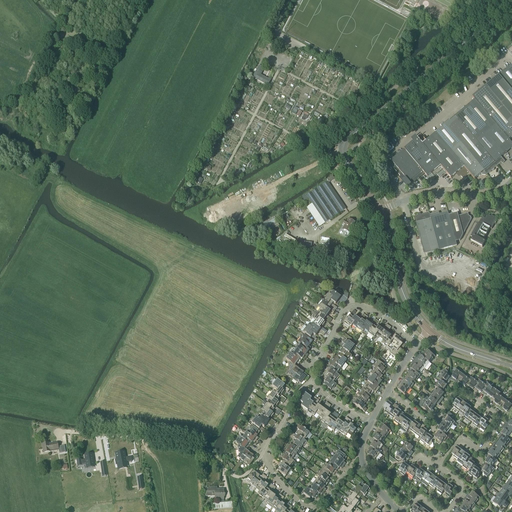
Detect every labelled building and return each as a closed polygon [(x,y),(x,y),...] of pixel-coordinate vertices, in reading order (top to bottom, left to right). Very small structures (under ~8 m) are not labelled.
[(511,67),(511,66),(499,76),(509,88),(511,85),(511,67)] [(255,69),(254,71),(251,77),(253,78),(267,86),(270,81),(260,76),(263,69),(259,67),(257,71),(255,69)] [(509,141),(511,138),(511,91),(509,88),(499,76),(492,82),(473,98),(475,101),(496,125),(509,141)] [(482,129),(486,134),(496,125),(475,101),(467,107),(465,109),(482,129)] [(476,142),(486,134),(482,129),(465,109),(455,117),(476,142)] [(479,145),(476,142),(455,117),(446,125),(469,153),(479,145)] [(446,125),(436,134),(470,174),(475,180),(484,172),(485,172),(469,153),(446,125)] [(511,149),(511,144),(509,141),(496,125),(486,134),(498,148),(504,156),(511,149)] [(463,179),(470,174),(436,134),(423,145),(426,148),(441,166),(446,173),(451,179),(458,173),(463,179)] [(501,158),(504,156),(498,148),(486,134),(476,142),(479,145),(497,167),(504,161),(501,158)] [(440,178),(446,173),(441,166),(426,148),(423,145),(418,139),(389,163),(400,177),(399,178),(408,189),(409,187),(411,189),(424,177),(423,176),(425,174),(429,179),(433,179),(437,175),(440,178)] [(487,175),(497,167),(479,145),(469,153),(485,172),(484,172),(487,175)] [(328,182),(311,193),(306,197),(324,224),(346,209),(333,190),(328,182)] [(440,215),(439,212),(430,215),(440,251),(457,246),(456,242),(448,213),(440,215)] [(440,251),(430,215),(430,213),(414,217),(425,255),(440,251)] [(456,242),(460,241),(472,219),(469,218),(468,214),(459,217),(458,213),(449,216),(448,213),(456,242)] [(491,217),(488,216),(486,220),(483,218),(479,225),(478,224),(471,237),(473,239),(471,242),(483,248),(486,243),(484,241),(491,229),(492,230),(495,225),(499,218),(496,217),(495,218),(492,216),(491,217)] [(275,218),(259,227),(263,234),(279,225),(275,218)] [(342,225),(345,226),(343,230),(351,234),(354,229),(352,228),(355,223),(348,219),(347,222),(344,221),(342,225)] [(312,243),(300,241),(299,250),(303,250),(302,254),(308,255),(309,251),(311,251),(312,243)] [(333,294),(330,291),(328,295),(331,297),(333,298),(331,301),(336,305),(337,304),(338,305),(340,302),(343,305),(347,301),(337,293),(334,293),(333,294)] [(335,305),(336,305),(331,301),(333,298),(331,297),(328,295),(323,300),(323,301),(328,305),(336,311),(337,308),(332,305),(333,304),(335,305)] [(334,313),(336,311),(328,305),(323,301),(322,302),(318,307),(323,311),(325,309),(330,312),(328,310),(329,309),(334,313)] [(329,313),(330,312),(325,309),(323,311),(318,307),(318,308),(320,309),(318,312),(318,313),(330,322),(332,320),(327,316),(329,313)] [(351,321),(355,316),(353,318),(352,318),(356,313),(353,311),(342,326),(343,326),(345,324),(350,328),(354,323),(351,321)] [(328,325),(330,322),(318,313),(317,313),(313,319),(318,323),(320,321),(325,324),(323,322),(323,321),(328,325)] [(356,329),(365,316),(363,314),(359,319),(355,316),(351,321),(354,323),(350,328),(352,326),(355,328),(356,329)] [(363,326),(367,322),(366,321),(368,318),(365,316),(356,329),(361,333),(362,333),(366,328),(363,326)] [(311,322),(310,323),(311,324),(312,325),(321,331),(325,334),(327,332),(322,328),(324,325),(325,324),(320,321),(318,323),(313,319),(311,322)] [(361,333),(360,333),(365,337),(365,336),(366,335),(367,333),(367,334),(377,321),(375,319),(374,321),(371,324),(367,321),(367,322),(363,326),(366,328),(362,333),(361,333)] [(375,332),(379,327),(378,326),(377,329),(375,328),(379,323),(377,321),(367,334),(368,334),(373,338),(374,338),(377,334),(375,332)] [(308,326),(307,326),(312,330),(310,333),(315,337),(316,335),(318,333),(323,337),(325,334),(321,331),(312,325),(311,324),(310,323),(308,326)] [(377,334),(374,338),(374,339),(376,336),(379,338),(378,340),(379,341),(380,339),(379,339),(389,326),(387,325),(383,330),(380,327),(379,327),(375,332),(377,334)] [(304,326),(300,331),(315,343),(317,340),(312,336),(313,335),(315,337),(310,333),(312,330),(307,326),(307,328),(304,326)] [(389,326),(379,339),(380,339),(383,342),(385,339),(388,341),(391,336),(387,333),(391,328),(389,326)] [(387,349),(397,336),(395,334),(391,339),(390,339),(392,336),(391,336),(388,341),(385,339),(383,342),(381,344),(382,345),(387,348),(387,349)] [(299,343),(309,351),(311,348),(309,347),(312,342),(304,336),(302,338),(302,337),(298,342),(299,343)] [(396,351),(400,346),(396,343),(399,338),(397,336),(387,349),(388,349),(391,351),(389,354),(390,354),(393,349),(396,351)] [(340,348),(351,357),(352,357),(349,354),(350,353),(351,353),(355,348),(344,340),(342,342),(343,344),(340,348)] [(298,346),(295,350),(300,353),(307,358),(308,355),(307,355),(307,354),(309,351),(299,343),(297,345),(298,346)] [(393,349),(390,354),(396,359),(405,346),(403,344),(401,347),(400,346),(396,351),(393,349)] [(289,354),(298,361),(300,362),(303,359),(305,361),(307,358),(300,353),(295,350),(293,348),(289,354)] [(349,360),(351,357),(340,348),(338,351),(340,352),(338,355),(343,359),(346,362),(348,360),(349,360)] [(430,363),(433,359),(432,358),(434,356),(427,351),(422,358),(430,363)] [(288,364),(288,367),(295,366),(295,365),(296,364),(298,365),(300,362),(298,361),(289,354),(286,357),(287,358),(286,360),(289,363),(288,364)] [(346,362),(343,359),(338,355),(334,360),(332,359),(330,361),(342,370),(342,369),(344,371),(347,366),(345,364),(346,362)] [(417,364),(423,368),(425,370),(430,363),(422,358),(420,356),(417,361),(415,363),(417,364)] [(339,373),(342,370),(330,361),(329,364),(330,365),(328,368),(339,377),(340,377),(337,375),(338,373),(339,373)] [(377,361),(372,367),(377,370),(384,375),(386,372),(384,371),(386,368),(377,361)] [(410,369),(420,376),(417,374),(419,372),(420,373),(423,368),(417,364),(415,363),(413,365),(410,369)] [(295,378),(301,369),(299,367),(297,369),(295,367),(295,366),(288,367),(289,370),(290,371),(288,375),(290,376),(289,377),(293,380),(295,378)] [(368,372),(370,374),(381,382),(383,380),(381,378),(384,375),(377,370),(372,367),(375,369),(374,371),(373,370),(372,371),(370,370),(368,372)] [(336,382),(339,377),(328,368),(326,371),(328,372),(325,377),(336,385),(333,383),(335,381),(336,382)] [(295,378),(293,380),(298,384),(299,383),(301,385),(307,376),(303,373),(304,371),(301,369),(295,378)] [(407,377),(414,382),(416,380),(417,381),(420,376),(410,369),(412,371),(411,373),(407,377)] [(458,383),(459,383),(464,375),(460,372),(459,373),(455,370),(453,373),(453,375),(453,376),(452,378),(456,381),(458,379),(460,381),(458,383)] [(435,378),(437,379),(443,383),(444,381),(446,383),(450,378),(448,377),(448,376),(448,373),(445,371),(441,376),(440,375),(438,373),(435,378)] [(378,387),(381,382),(370,374),(373,376),(371,378),(370,377),(367,382),(378,391),(380,388),(378,387)] [(464,375),(459,383),(465,388),(470,381),(471,379),(469,377),(469,378),(464,375)] [(333,389),(336,385),(325,377),(323,380),(325,381),(322,384),(330,391),(332,388),(333,389)] [(403,384),(410,389),(414,385),(413,384),(414,382),(407,377),(404,381),(403,384)] [(469,388),(473,391),(480,381),(478,379),(477,379),(476,380),(473,378),(472,378),(471,379),(470,381),(465,388),(468,390),(469,388)] [(276,381),(272,387),(277,391),(279,388),(284,392),(283,391),(282,390),(283,389),(288,393),(289,390),(277,380),(275,379),(274,380),(276,381)] [(437,383),(434,387),(442,393),(447,386),(443,383),(437,379),(440,382),(439,383),(437,383)] [(481,381),(480,381),(473,391),(475,389),(481,393),(488,384),(487,382),(485,382),(484,383),(481,381)] [(376,393),(378,391),(367,382),(363,387),(364,388),(362,390),(371,396),(374,392),(376,393)] [(398,390),(404,395),(406,393),(407,394),(410,389),(403,384),(398,390)] [(489,396),(494,390),(492,388),(493,387),(488,384),(481,393),(481,394),(483,392),(489,396)] [(283,393),(284,392),(279,388),(277,391),(272,387),(274,389),(272,392),(284,402),(286,400),(281,396),(283,393)] [(439,401),(444,394),(442,393),(434,387),(437,389),(436,391),(435,391),(431,395),(436,398),(437,399),(439,401)] [(308,389),(299,402),(300,403),(301,404),(303,405),(305,402),(307,404),(311,399),(307,396),(311,391),(308,389)] [(368,400),(371,396),(362,390),(361,392),(360,391),(357,395),(368,404),(370,401),(368,400)] [(497,398),(501,393),(497,390),(496,391),(494,390),(489,396),(495,401),(494,403),(497,398)] [(271,393),(267,399),(272,402),(274,400),(279,404),(280,402),(283,404),(284,402),(272,392),(271,393)] [(500,408),(506,400),(502,397),(501,398),(499,397),(502,393),(501,393),(497,398),(494,403),(498,406),(500,408)] [(365,408),(368,404),(357,395),(360,398),(358,399),(357,399),(353,404),(365,412),(367,410),(365,408)] [(427,397),(424,400),(428,402),(434,407),(439,401),(437,399),(436,398),(431,395),(429,399),(427,397)] [(307,412),(317,399),(314,398),(311,403),(310,402),(311,399),(307,404),(305,402),(303,405),(301,407),(302,408),(307,412)] [(278,405),(279,404),(274,400),(272,402),(267,399),(269,401),(267,404),(266,404),(279,414),(281,411),(276,408),(278,405)] [(315,410),(318,405),(316,407),(315,406),(319,401),(317,399),(307,412),(308,413),(312,416),(314,417),(317,412),(315,410)] [(455,408),(459,412),(463,406),(465,404),(458,399),(452,407),(455,408)] [(421,407),(430,414),(434,407),(428,402),(424,400),(423,401),(424,403),(421,407)] [(506,400),(500,408),(503,409),(505,411),(507,413),(508,412),(511,406),(511,404),(511,403),(506,400)] [(319,417),(328,405),(326,403),(322,408),(318,405),(315,410),(317,412),(314,417),(315,415),(318,417),(319,417)] [(385,412),(389,415),(395,408),(388,403),(383,409),(386,411),(385,412)] [(277,416),(279,414),(266,404),(266,405),(262,410),(267,414),(269,412),(274,416),(274,415),(271,414),(272,412),(277,416)] [(464,419),(471,409),(465,404),(463,406),(459,412),(463,415),(465,416),(464,419)] [(328,405),(319,417),(320,418),(323,420),(325,417),(327,419),(331,414),(327,411),(331,406),(328,405)] [(394,422),(394,423),(402,413),(395,408),(389,415),(394,419),(395,418),(397,419),(394,422)] [(471,422),(476,416),(472,413),(474,411),(471,409),(464,419),(468,422),(470,423),(471,422)] [(258,413),(261,416),(274,426),(276,423),(271,419),(274,416),(269,412),(267,414),(262,410),(262,411),(261,410),(258,413)] [(322,423),(327,427),(337,414),(334,413),(333,414),(332,413),(331,414),(327,419),(325,417),(323,420),(321,422),(322,423)] [(399,424),(402,426),(407,419),(400,415),(402,413),(394,423),(398,426),(399,424)] [(338,427),(335,425),(337,422),(335,421),(339,416),(337,414),(327,427),(328,427),(333,431),(334,432),(338,427)] [(261,416),(258,419),(261,421),(259,424),(264,428),(267,424),(272,428),(274,426),(261,416)] [(484,418),(483,420),(476,416),(471,422),(473,424),(473,425),(477,428),(484,418)] [(445,420),(442,424),(450,430),(455,423),(452,421),(447,417),(445,420)] [(256,418),(251,424),(264,434),(266,431),(261,428),(262,427),(264,428),(259,424),(261,421),(258,419),(256,418)] [(339,432),(349,420),(346,418),(342,423),(339,420),(337,422),(335,425),(338,427),(334,432),(336,430),(339,432)] [(480,429),(484,432),(491,423),(484,418),(477,428),(479,429),(480,429)] [(407,432),(415,422),(414,422),(413,424),(407,419),(402,426),(401,427),(399,429),(406,434),(407,432)] [(349,420),(339,432),(340,433),(345,437),(347,435),(349,432),(346,430),(350,425),(349,424),(351,421),(349,420)] [(411,432),(415,435),(421,427),(415,422),(407,432),(410,429),(412,431),(411,432)] [(350,425),(346,430),(349,432),(347,435),(351,438),(355,433),(357,435),(361,431),(358,429),(360,425),(358,423),(354,428),(350,425)] [(438,430),(444,435),(446,433),(447,434),(450,430),(442,424),(438,430)] [(252,437),(256,441),(258,439),(256,437),(260,432),(251,426),(250,428),(249,427),(245,432),(252,437)] [(295,434),(306,443),(307,443),(304,441),(305,439),(306,439),(310,434),(299,426),(297,428),(298,430),(295,434)] [(380,434),(386,438),(389,434),(388,433),(390,431),(383,426),(380,430),(382,432),(380,434)] [(420,442),(427,432),(423,429),(422,431),(420,429),(421,427),(415,435),(419,438),(420,437),(422,439),(420,442)] [(510,438),(511,434),(511,432),(505,428),(500,434),(510,441),(507,439),(509,437),(510,438)] [(438,434),(435,439),(437,440),(436,441),(437,444),(440,446),(443,441),(444,442),(447,438),(444,435),(438,430),(437,431),(441,434),(440,436),(438,434)] [(254,444),(256,441),(252,437),(245,432),(242,436),(243,437),(242,439),(239,436),(239,437),(246,442),(250,445),(252,442),(254,444)] [(432,444),(431,442),(432,441),(431,441),(433,439),(426,434),(428,432),(427,432),(420,442),(424,445),(425,444),(430,447),(432,444)] [(304,447),(306,443),(295,434),(293,437),(295,439),(293,442),(301,448),(303,446),(304,447)] [(377,435),(373,439),(383,446),(381,445),(386,438),(380,434),(379,436),(377,435)] [(507,446),(510,441),(500,434),(497,439),(499,440),(498,442),(504,447),(506,445),(507,446)] [(248,448),(250,445),(246,442),(239,437),(236,440),(237,441),(235,443),(239,446),(238,447),(238,450),(245,450),(245,449),(246,447),(248,448)] [(380,451),(383,446),(373,439),(377,442),(376,444),(374,443),(370,447),(380,454),(377,452),(379,450),(380,451)] [(300,450),(301,448),(293,442),(289,446),(287,445),(285,447),(297,456),(301,451),(300,450)] [(503,449),(504,447),(498,442),(493,449),(501,454),(504,450),(503,449)] [(64,446),(58,447),(57,443),(49,444),(49,443),(42,444),(43,453),(50,452),(50,451),(58,450),(59,454),(65,453),(64,446)] [(401,449),(407,454),(408,452),(410,453),(413,449),(407,444),(405,446),(404,445),(401,449)] [(294,463),(295,463),(299,457),(297,456),(285,447),(283,450),(285,452),(283,455),(294,463)] [(372,449),(367,455),(369,456),(374,460),(375,461),(380,454),(370,447),(372,449)] [(453,457),(458,460),(464,453),(457,448),(452,454),(454,456),(453,457)] [(405,456),(407,454),(401,449),(397,454),(399,455),(395,459),(398,461),(401,461),(402,460),(403,462),(407,457),(405,456)] [(497,459),(501,454),(493,449),(492,450),(488,455),(498,462),(495,460),(496,458),(497,459)] [(240,454),(237,458),(240,460),(239,461),(243,463),(251,452),(248,450),(247,452),(245,450),(238,450),(238,454),(240,454)] [(126,463),(132,462),(131,457),(125,458),(124,452),(116,454),(117,460),(115,460),(116,465),(118,464),(119,470),(127,468),(126,463)] [(251,452),(243,463),(246,466),(247,465),(249,467),(255,458),(252,456),(254,454),(251,452)] [(332,459),(343,467),(345,464),(343,463),(347,458),(339,452),(337,454),(336,454),(332,459)] [(463,467),(470,458),(466,454),(464,453),(458,460),(457,461),(463,466),(463,467)] [(81,460),(77,460),(78,466),(82,465),(86,464),(86,468),(94,467),(92,454),(85,455),(85,460),(81,460)] [(291,468),(294,463),(283,455),(281,457),(283,459),(279,464),(291,472),(288,470),(290,467),(291,468)] [(497,468),(495,466),(498,462),(488,455),(490,457),(488,459),(485,463),(495,470),(497,468)] [(468,474),(475,464),(471,461),(469,463),(467,462),(470,458),(463,467),(467,471),(468,470),(468,469),(470,471),(468,474)] [(341,470),(343,467),(332,459),(328,464),(329,464),(328,466),(325,464),(336,473),(340,468),(341,470)] [(492,475),(495,470),(485,463),(487,465),(485,467),(482,471),(484,473),(483,474),(484,474),(484,476),(487,478),(491,474),(492,475)] [(288,475),(291,472),(279,464),(278,466),(279,467),(277,471),(285,477),(287,475),(288,475)] [(334,475),(336,473),(325,464),(322,468),(323,469),(322,471),(330,477),(332,474),(334,475)] [(400,474),(404,477),(407,474),(409,471),(407,469),(408,467),(404,464),(402,466),(402,465),(401,466),(399,466),(397,469),(401,472),(400,474)] [(475,464),(468,474),(472,477),(473,476),(477,480),(480,476),(479,475),(480,474),(479,473),(480,472),(476,468),(474,470),(472,469),(475,465),(475,464)] [(247,479),(251,482),(253,480),(256,482),(259,477),(255,474),(259,469),(257,467),(247,479)] [(409,471),(407,474),(409,475),(408,476),(412,480),(413,479),(417,474),(415,472),(416,470),(412,467),(409,471)] [(417,474),(413,479),(414,481),(416,480),(417,480),(421,482),(426,475),(420,470),(417,474)] [(328,480),(330,477),(322,471),(320,473),(319,472),(316,476),(327,484),(329,482),(328,480)] [(427,487),(428,485),(434,477),(428,473),(426,475),(421,482),(427,487)] [(256,489),(265,477),(263,475),(259,480),(258,479),(260,477),(259,477),(256,482),(253,480),(251,482),(249,484),(248,486),(249,487),(250,485),(251,485),(255,489),(256,489)] [(324,489),(327,484),(316,476),(319,478),(317,480),(313,485),(324,493),(326,490),(324,489)] [(264,492),(268,486),(264,483),(267,478),(265,477),(256,489),(256,490),(259,492),(257,494),(257,495),(261,489),(264,492)] [(434,487),(436,489),(441,482),(434,477),(428,485),(433,488),(434,487)] [(360,493),(365,497),(368,493),(373,497),(375,494),(364,486),(365,484),(362,482),(360,484),(362,485),(359,488),(357,487),(362,491),(360,493)] [(437,492),(442,495),(449,485),(447,487),(441,482),(436,489),(438,491),(437,492)] [(264,499),(273,486),(271,485),(267,490),(266,489),(268,487),(268,486),(264,492),(261,489),(257,495),(259,495),(263,499),(264,499)] [(322,495),(324,493),(313,485),(310,488),(311,489),(310,491),(307,489),(318,497),(320,494),(322,495)] [(449,485),(442,495),(444,493),(444,492),(446,493),(446,494),(445,495),(450,498),(450,497),(454,492),(456,490),(455,490),(453,488),(449,485)] [(272,501),(276,496),(272,493),(276,488),(273,486),(264,499),(264,500),(267,502),(266,504),(269,499),(272,501)] [(511,490),(506,486),(503,490),(511,496),(511,493),(511,492),(511,490)] [(365,497),(360,493),(362,491),(357,487),(353,493),(352,493),(365,503),(367,501),(362,497),(362,496),(365,497)] [(223,502),(223,499),(224,490),(216,490),(216,488),(209,488),(209,489),(205,489),(205,496),(215,496),(215,499),(218,499),(218,503),(213,503),(214,510),(232,508),(232,502),(223,502)] [(316,500),(318,497),(307,489),(302,495),(311,502),(314,498),(316,500)] [(503,490),(500,495),(507,500),(509,497),(511,499),(511,496),(503,490)] [(363,505),(365,503),(352,493),(352,494),(347,500),(352,503),(354,501),(359,504),(360,504),(357,502),(358,501),(363,505)] [(467,499),(475,505),(478,501),(477,500),(479,498),(472,493),(469,497),(467,499)] [(272,509),(282,496),(279,494),(277,497),(276,496),(272,501),(269,499),(266,504),(267,505),(272,509)] [(497,499),(507,507),(508,505),(505,502),(507,500),(500,495),(499,496),(497,499)] [(281,511),(284,506),(280,503),(284,498),(282,496),(272,509),(273,509),(276,511),(275,511),(278,509),(281,511)] [(494,497),(490,501),(500,508),(502,506),(506,509),(507,507),(497,499),(494,497)] [(462,506),(469,511),(471,509),(472,509),(475,505),(467,499),(466,502),(462,506)] [(358,506),(359,504),(354,501),(352,503),(347,500),(349,502),(347,504),(347,505),(356,511),(361,511),(356,508),(358,506)]
